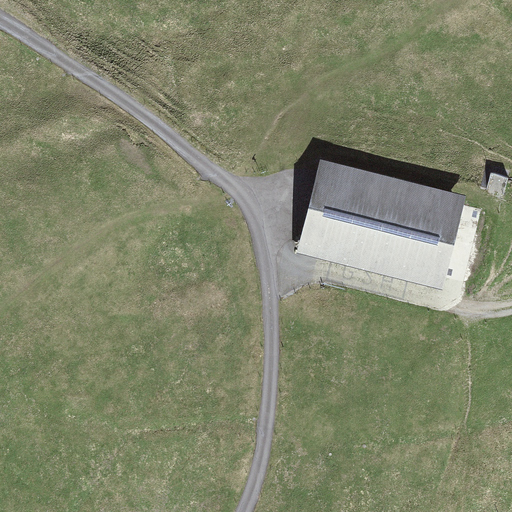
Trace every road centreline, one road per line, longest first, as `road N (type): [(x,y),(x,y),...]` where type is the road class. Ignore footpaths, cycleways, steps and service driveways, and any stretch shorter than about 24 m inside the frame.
road 1 (track): [(235,185),(259,225),(272,371),(264,440),(243,511)]
road 2 (track): [(264,440),(295,446),(322,434),(358,374),(382,352),(478,308),(511,306)]
road 3 (track): [(0,21),(114,93),(235,185)]
